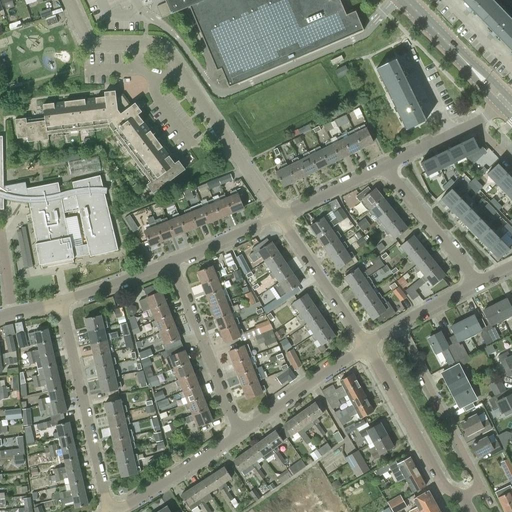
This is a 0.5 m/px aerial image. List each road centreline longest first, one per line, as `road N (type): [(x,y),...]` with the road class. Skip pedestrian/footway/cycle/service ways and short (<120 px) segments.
road 1 (residential): [(109,511),(59,300)]
road 2 (residential): [(461,500),(478,480),(397,327)]
road 3 (residential): [(461,500),(446,490),(365,345)]
road 4 (residential): [(240,432),(173,262)]
road 5 (residential): [(179,67),(279,216)]
road 6 (residential): [(365,345),(279,216)]
road 7 (residential): [(365,345),(240,432)]
road 8 (residential): [(240,432),(114,511)]
road 9 (residential): [(477,282),(386,167)]
road 10 (tertiary): [(504,101),(404,0)]
road 11 (residential): [(59,300),(173,262)]
